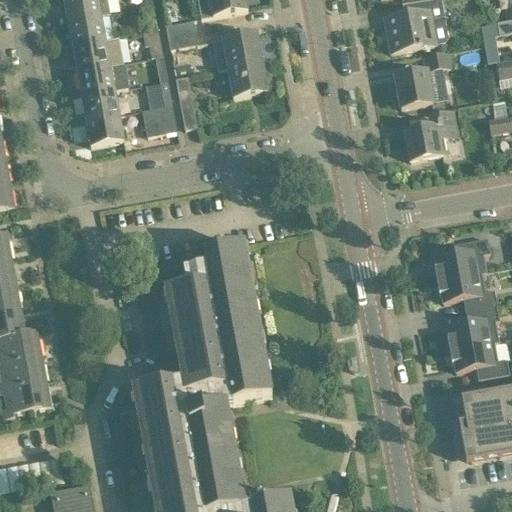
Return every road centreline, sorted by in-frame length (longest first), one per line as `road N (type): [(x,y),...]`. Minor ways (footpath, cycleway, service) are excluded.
road 1 (residential): [(0,465),(81,450),(118,379),(87,192)]
road 2 (tertiary): [(405,511),(353,223)]
road 3 (residential): [(339,146),(87,192)]
road 4 (residential): [(87,192),(62,188),(49,173),(18,0)]
road 5 (residential): [(353,223),(511,193)]
road 6 (tertiary): [(339,146),(312,0)]
